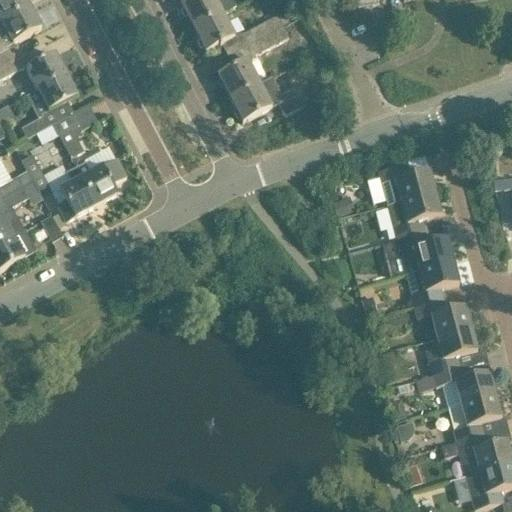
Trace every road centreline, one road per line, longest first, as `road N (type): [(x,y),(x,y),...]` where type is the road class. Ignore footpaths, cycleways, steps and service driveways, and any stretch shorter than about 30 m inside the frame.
road 1 (residential): [(182,205),(71,0)]
road 2 (unclassified): [(0,306),(182,205)]
road 3 (residential): [(235,181),(139,0)]
road 4 (unclassified): [(235,181),(388,132)]
road 5 (residential): [(388,132),(320,0)]
road 6 (unclassified): [(388,132),(511,91)]
road 7 (residential): [(487,288),(451,167)]
